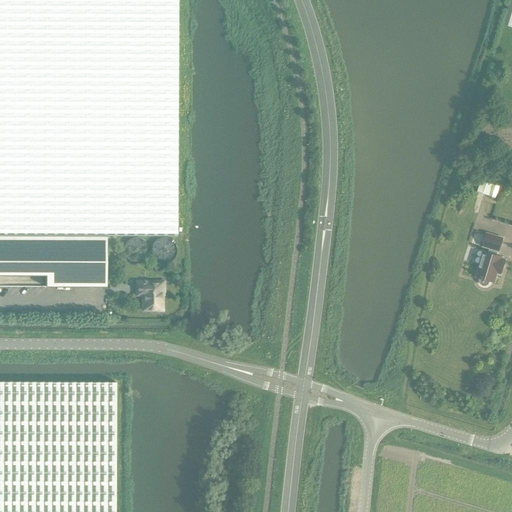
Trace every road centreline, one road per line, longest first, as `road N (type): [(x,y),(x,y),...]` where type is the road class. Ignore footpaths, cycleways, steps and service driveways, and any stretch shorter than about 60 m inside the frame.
road 1 (unclassified): [(0,344),(159,347),(378,415)]
road 2 (unclassified): [(378,415),(497,446),(511,435)]
